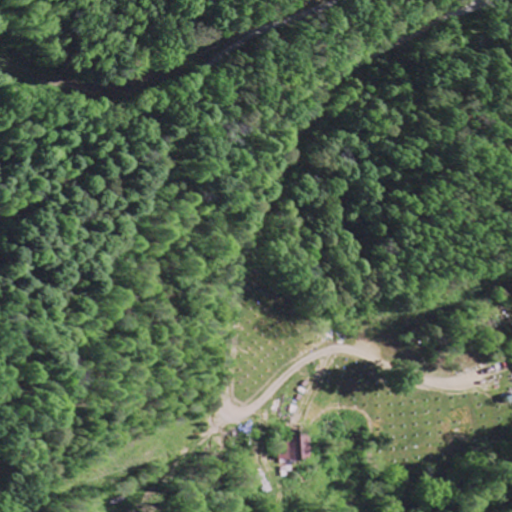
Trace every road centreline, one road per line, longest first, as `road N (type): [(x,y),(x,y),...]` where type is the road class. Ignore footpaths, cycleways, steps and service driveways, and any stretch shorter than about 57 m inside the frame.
road 1 (residential): [(463,0),(370,44),(289,129),(269,178),(259,221),(286,280),(348,363),(357,422)]
road 2 (residential): [(345,0),(263,36),(128,117),(53,111),(0,84)]
